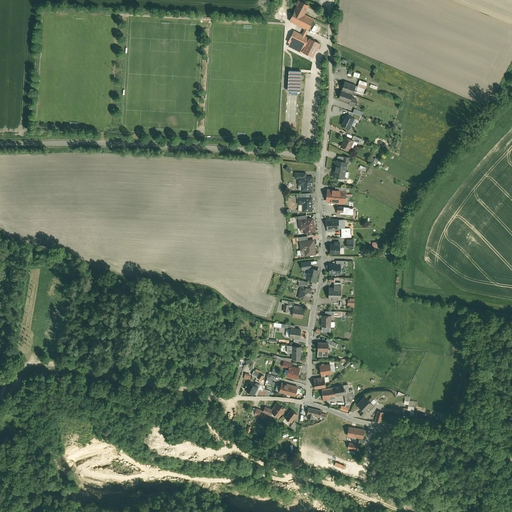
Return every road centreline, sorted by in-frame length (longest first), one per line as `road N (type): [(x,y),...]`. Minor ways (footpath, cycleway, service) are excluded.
road 1 (residential): [(307,404),(49,362),(12,372),(0,399)]
road 2 (residential): [(0,141),(103,139),(323,156)]
road 3 (track): [(104,454),(146,477),(214,489),(252,477),(322,481),(393,511)]
road 4 (residential): [(323,156),(323,261),(307,404)]
road 5 (residential): [(511,453),(307,404)]
road 6 (residential): [(332,0),(323,156)]
